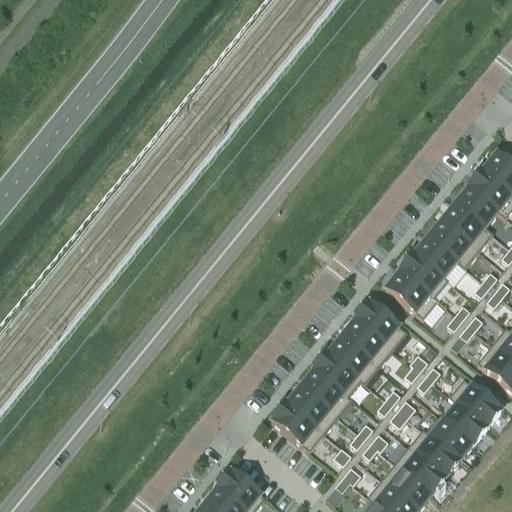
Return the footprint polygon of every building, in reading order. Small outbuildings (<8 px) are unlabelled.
[(511,173),(493,158),(479,175),(511,202),(511,173)] [(511,202),(479,175),(465,192),(505,224),(511,215),(511,202)] [(465,192),(451,209),(491,240),(492,239),(486,235),(497,220),(504,225),(505,224),(465,192)] [(451,209),(438,225),(477,257),(491,240),(451,209)] [(438,225),(424,242),(464,274),(477,257),(438,225)] [(424,242),(411,259),(446,288),(447,287),(444,285),(456,270),(463,275),(464,274),(424,242)] [(511,257),(508,255),(500,265),(507,271),(511,264),(511,257)] [(411,259),(397,276),(437,308),(437,307),(433,304),(446,288),(411,259)] [(397,276),(383,293),(422,325),(437,308),(397,276)] [(488,278),(481,288),(488,294),(496,284),(488,278)] [(481,288),(472,298),(480,304),(488,294),(481,288)] [(501,288),(493,298),(500,304),(508,294),(501,288)] [(493,298),(485,308),(492,314),(500,304),(493,298)] [(366,307),(351,324),(391,357),(406,339),(399,334),(366,307)] [(461,312),(453,321),(461,327),(468,318),(461,312)] [(453,321),(445,332),(452,337),(461,327),(453,321)] [(474,322),(466,332),(473,338),(481,328),(474,322)] [(351,324),(338,341),(377,374),(391,357),(351,324)] [(504,334),(503,335),(511,342),(511,331),(508,337),(504,334)] [(466,332),(458,342),(465,347),(473,338),(466,332)] [(511,342),(503,335),(490,351),(511,370),(511,342)] [(338,341),(324,358),(364,390),(377,374),(338,341)] [(511,370),(490,351),(475,369),(511,399),(511,370)] [(324,358),(311,375),(350,407),(350,406),(347,403),(359,388),(363,391),(364,390),(324,358)] [(416,361),(408,371),(411,373),(418,379),(426,369),(416,361)] [(411,373),(403,383),(410,389),(418,379),(411,373)] [(431,373),(423,383),(431,389),(439,379),(431,373)] [(311,375),(297,391),(336,424),(350,407),(311,375)] [(423,383),(415,393),(423,399),(431,389),(423,383)] [(462,385),(448,403),(486,434),(500,417),(462,385)] [(297,391),(283,408),(322,440),(336,424),(297,391)] [(392,396),(383,407),(391,413),(399,402),(392,396)] [(438,421),(438,422),(472,451),(486,434),(448,403),(446,404),(453,409),(441,423),(438,421)] [(383,407),(376,416),(383,422),(391,413),(383,407)] [(404,407),(396,416),(406,424),(414,415),(404,407)] [(283,408),(269,426),(308,458),(322,440),(283,408)] [(396,416),(388,426),(398,435),(406,424),(396,416)] [(438,422),(424,439),(458,468),(472,451),(438,422)] [(364,430),(356,440),(363,446),(372,436),(364,430)] [(421,436),(407,453),(444,484),(458,468),(424,439),(421,436)] [(356,440),(348,449),(356,455),(363,446),(356,440)] [(377,440),(369,449),(376,456),(379,458),(387,448),(377,440)] [(369,449),(360,460),(368,466),(376,456),(369,449)] [(407,453),(393,470),(431,501),(444,484),(407,453)] [(340,454),(331,464),(342,473),(350,462),(340,454)] [(393,470),(379,486),(410,511),(421,511),(431,501),(393,470)] [(349,473),(341,483),(349,489),(352,492),(359,482),(349,473)] [(231,476),(216,493),(239,511),(258,511),(265,504),(232,477),(231,476)] [(341,483),(333,493),(341,499),(349,489),(341,483)] [(410,511),(379,486),(365,503),(376,511),(410,511)] [(239,511),(216,493),(202,510),(204,511),(239,511)] [(368,508),(364,511),(376,511),(365,503),(364,504),(368,508)]
